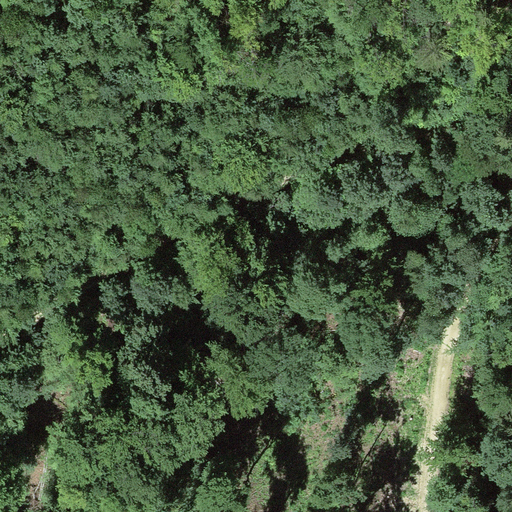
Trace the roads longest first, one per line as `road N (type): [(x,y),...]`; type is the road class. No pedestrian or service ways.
road 1 (track): [(511,151),(493,125),(402,129),(262,186),(0,355)]
road 2 (track): [(425,511),(451,306),(511,158)]
